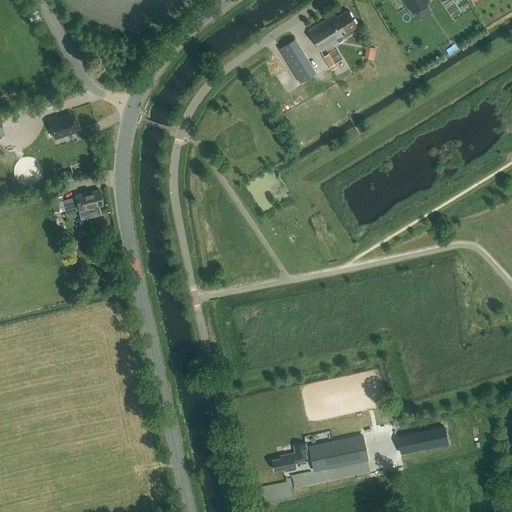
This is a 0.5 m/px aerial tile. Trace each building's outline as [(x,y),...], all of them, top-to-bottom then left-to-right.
[(391,0),(396,9),(403,5),(400,0),(391,0)] [(405,0),(407,2),(405,3),(411,12),(411,13),(429,0),(428,0),(405,0)] [(320,52),(337,41),(338,43),(343,40),(341,38),(352,32),(350,30),(357,26),(347,10),(337,17),(335,14),(335,13),(307,31),(320,52)] [(317,72),(297,36),(280,46),(300,81),(317,72)] [(367,44),(364,56),(375,59),(378,46),(367,44)] [(336,61),(342,58),(338,50),(332,53),(336,61)] [(328,53),(323,57),(329,67),(334,63),(328,53)] [(43,107),(46,105),(44,101),(36,104),(38,110),(43,108),(43,107)] [(57,116),(49,119),(55,137),(77,130),(71,114),(58,118),(57,116)] [(64,181),(75,178),(73,171),(62,174),(64,181)] [(66,213),(78,210),(79,212),(103,206),(102,204),(103,203),(102,200),(101,199),(98,189),(74,195),(75,198),(71,199),(69,192),(61,194),(62,196),(51,199),(54,212),(65,209),(66,213)] [(345,417),(354,415),(348,389),(339,391),(345,417)] [(331,393),(336,419),(345,417),(339,391),(331,393)] [(328,421),(336,419),(331,393),(323,395),(328,421)] [(314,397),(320,423),(328,421),(323,395),(314,397)] [(306,398),(311,424),(320,423),(314,397),(306,398)] [(302,426),(311,424),(306,398),(297,400),(302,426)] [(398,438),(401,454),(448,445),(445,428),(398,438)] [(272,460),(275,470),(284,468),(285,470),(289,469),(289,470),(295,469),(293,462),(297,461),(311,458),(314,471),(367,460),(362,434),(309,445),(309,446),(306,447),(305,443),(294,446),(295,452),(280,455),(280,458),(272,460)]
